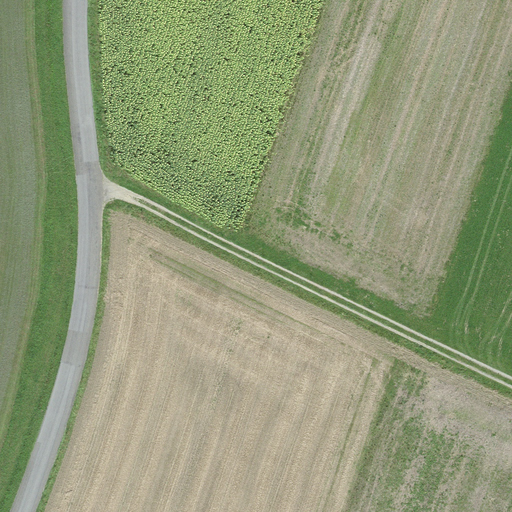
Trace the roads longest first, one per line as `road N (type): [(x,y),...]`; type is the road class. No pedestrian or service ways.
road 1 (unclassified): [(81,0),(94,245),(81,339),(24,511)]
road 2 (track): [(511,385),(95,184)]
